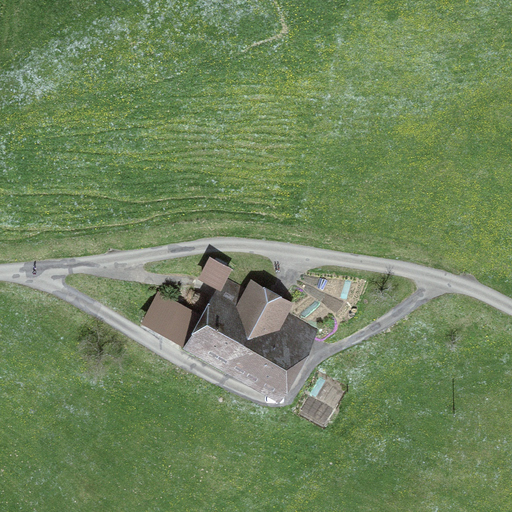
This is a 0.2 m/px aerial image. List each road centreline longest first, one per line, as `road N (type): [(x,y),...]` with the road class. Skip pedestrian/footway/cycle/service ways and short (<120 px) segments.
road 1 (track): [(511,308),(428,275),(248,247),(0,273)]
road 2 (track): [(258,403),(22,272)]
road 3 (track): [(323,348),(356,337),(441,280)]
